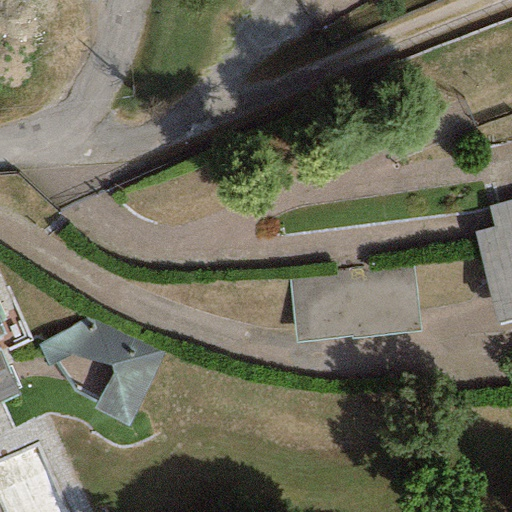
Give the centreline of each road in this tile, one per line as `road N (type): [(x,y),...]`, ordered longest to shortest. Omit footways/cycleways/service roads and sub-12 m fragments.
road 1 (unclassified): [(64,131),(98,156),(277,100),(482,0)]
road 2 (unclassified): [(112,0),(105,70),(64,131)]
